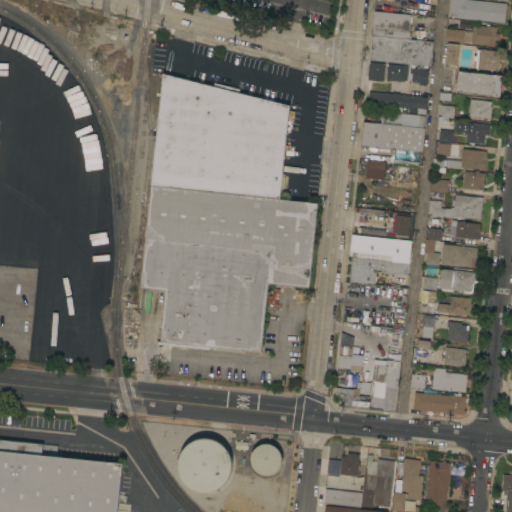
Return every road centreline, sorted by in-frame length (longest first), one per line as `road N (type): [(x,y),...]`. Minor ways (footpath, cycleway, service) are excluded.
road 1 (residential): [(356,0),(305,511)]
road 2 (residential): [(511,181),(478,511)]
road 3 (tertiary): [(0,382),(315,417)]
road 4 (residential): [(120,0),(351,57)]
road 5 (tertiary): [(315,417),(511,442)]
